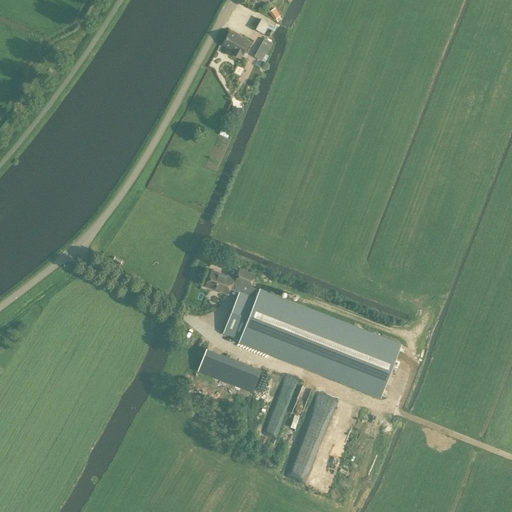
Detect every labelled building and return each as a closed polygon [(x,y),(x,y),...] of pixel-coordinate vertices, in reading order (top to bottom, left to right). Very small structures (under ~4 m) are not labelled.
[(275,8),(269,12),(274,20),(276,19),(278,22),(281,20),(279,17),(280,16),(275,8)] [(264,32),(269,23),(262,19),(257,29),(264,32)] [(229,31),(223,44),(233,50),(231,53),(240,58),(249,42),(229,31)] [(264,39),(254,57),(262,61),(268,48),(270,49),(273,43),(264,39)] [(227,138),(230,133),(222,128),(219,133),(227,138)] [(120,265),(122,261),(115,257),(112,261),(120,265)] [(212,270),(206,286),(215,290),(216,289),(227,293),(229,288),(240,292),(256,299),(260,290),(250,287),(255,274),(240,268),(235,281),(232,280),(233,278),(212,270)] [(240,292),(224,333),(240,339),(240,340),(326,374),(374,393),(380,395),(400,345),(346,324),(260,290),(256,299),(240,292)] [(251,393),(260,368),(203,349),(195,374),(251,393)] [(311,475),(333,399),(312,393),(295,453),(292,453),(286,473),(291,474),(293,469),(311,475)]
